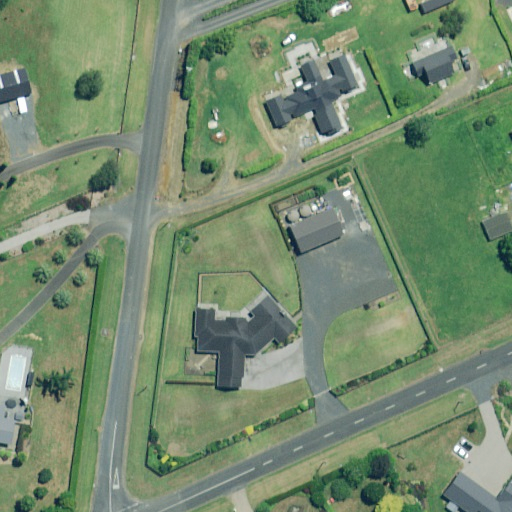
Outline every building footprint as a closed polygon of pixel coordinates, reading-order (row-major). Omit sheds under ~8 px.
[(456,59),(451,47),(413,62),(418,75),(425,72),(429,82),(454,72),(449,61),(456,59)] [(312,110),(313,112),(331,104),(330,102),(342,98),(333,77),(322,82),(320,77),(298,87),(300,91),(286,97),(295,117),(312,110)] [(341,127),(332,106),(314,114),(324,135),(341,127)] [(343,233),(333,209),(290,227),(300,251),(343,233)] [(511,230),(511,229),(505,213),(482,222),(490,240),(511,230)] [(295,328),(267,297),(249,313),(253,316),(249,320),(214,318),(214,310),(195,310),(194,338),(197,338),(196,352),(219,353),(217,387),(242,388),(243,355),(253,356),(273,338),(278,343),(295,328)] [(0,442),(11,445),(16,421),(3,419),(5,407),(0,405),(0,442)] [(511,511),(511,495),(495,506),(457,479),(439,502),(453,511),(511,511)]
